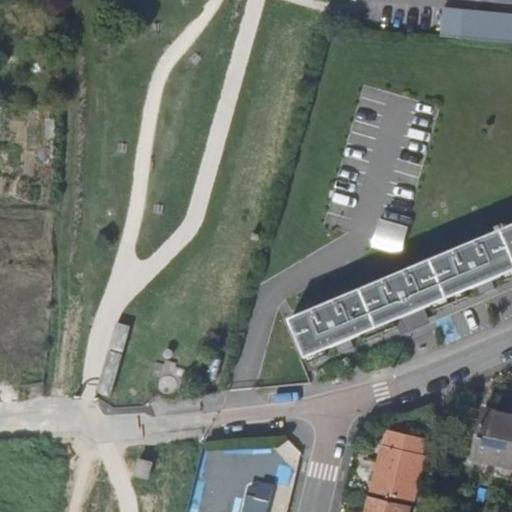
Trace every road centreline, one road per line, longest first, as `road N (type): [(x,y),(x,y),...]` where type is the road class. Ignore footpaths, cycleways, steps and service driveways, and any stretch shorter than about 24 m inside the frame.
road 1 (residential): [(330,409),(511,340)]
road 2 (residential): [(195,420),(330,409)]
